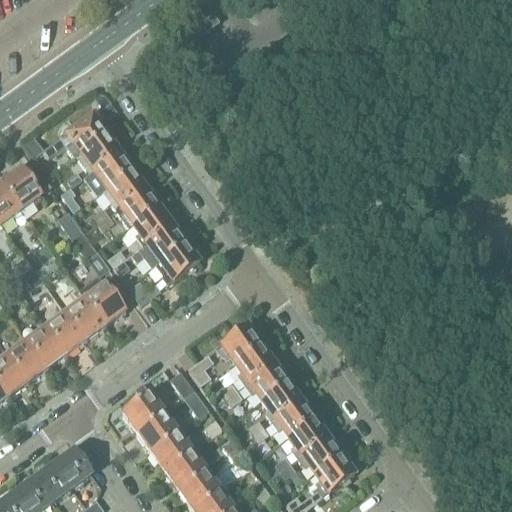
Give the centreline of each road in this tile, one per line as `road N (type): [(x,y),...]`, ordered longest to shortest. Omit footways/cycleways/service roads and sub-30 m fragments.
road 1 (residential): [(258,276),(95,47)]
road 2 (residential): [(413,487),(258,276)]
road 3 (residential): [(258,276),(70,416)]
